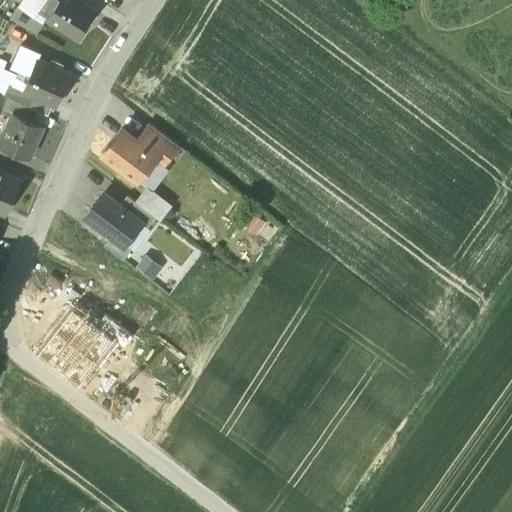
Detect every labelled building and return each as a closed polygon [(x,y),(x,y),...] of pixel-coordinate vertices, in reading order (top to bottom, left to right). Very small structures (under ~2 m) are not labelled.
[(47,0),(40,10),(48,15),(58,0),(47,0)] [(58,0),(48,15),(47,16),(78,37),(94,12),(78,0),(58,0)] [(17,5),(10,15),(38,32),(44,22),(17,5)] [(0,92),(8,96),(13,84),(23,89),(38,57),(38,55),(28,50),(17,73),(3,67),(6,60),(0,57),(0,92)] [(23,89),(35,95),(57,105),(72,73),(38,57),(23,89)] [(23,89),(13,84),(8,96),(30,106),(35,95),(23,89)] [(3,107),(13,112),(25,117),(30,106),(8,96),(3,107)] [(25,117),(13,112),(0,141),(0,144),(28,157),(43,126),(25,117)] [(178,145),(150,123),(137,139),(137,140),(157,155),(156,157),(165,163),(178,145)] [(137,139),(122,127),(103,153),(138,180),(156,157),(157,155),(137,140),(137,139)] [(156,157),(138,180),(149,188),(155,193),(157,190),(173,170),(165,163),(156,157)] [(20,181),(0,171),(0,211),(6,214),(20,181)] [(149,188),(137,203),(155,217),(169,199),(157,190),(155,193),(149,188)] [(119,204),(104,192),(95,204),(96,204),(91,210),(90,209),(86,215),(111,235),(124,244),(141,222),(142,221),(119,204)] [(137,203),(127,195),(119,204),(142,221),(141,222),(147,227),(155,217),(137,203)] [(208,219),(194,227),(203,242),(217,234),(208,219)] [(124,244),(111,235),(104,244),(123,259),(131,248),(124,244)] [(156,277),(164,266),(148,255),(140,266),(156,277)] [(38,351),(80,384),(115,339),(95,324),(73,307),(38,351)] [(103,313),(95,324),(115,339),(123,346),(131,335),(103,313)]
